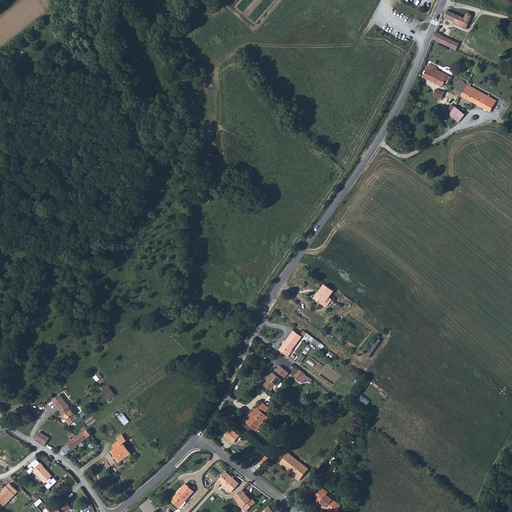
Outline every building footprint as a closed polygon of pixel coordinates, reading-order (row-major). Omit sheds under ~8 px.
[(452,8),(448,15),(458,19),(470,25),(475,14),(474,11),(472,10),(470,11),(468,15),(452,8)] [(438,30),(436,37),(447,42),(459,48),(463,42),(438,30)] [(448,82),(450,83),(454,75),(440,69),(440,67),(439,67),(438,66),(438,65),(431,61),(425,74),(447,85),(448,82)] [(200,79),(200,70),(191,71),(191,73),(189,73),(189,79),(200,79)] [(464,95),(470,83),(459,78),(452,88),(464,95)] [(471,99),(478,87),(470,83),(464,95),(471,99)] [(488,108),(490,109),(492,111),(499,98),(478,87),(471,99),(488,108)] [(433,95),(436,97),(441,98),(443,91),(435,88),(433,95)] [(458,105),(454,102),(447,110),(452,113),(458,105)] [(460,120),(467,111),(464,109),(458,105),(452,113),(459,119),(460,120)] [(324,284),(314,298),(323,305),(324,304),(328,307),(333,301),(329,298),(334,291),(324,284)] [(362,318),(373,326),(378,320),(367,311),(362,318)] [(284,347),(283,346),(279,350),(288,357),(292,353),(290,352),(301,338),(294,332),(286,341),(287,343),(284,347)] [(322,346),(310,336),(308,339),(320,348),(322,346)] [(288,373),(279,365),(276,369),(272,374),(268,379),(265,382),(271,388),(272,387),(274,389),(278,389),(282,384),(279,381),(281,379),(282,380),(288,373)] [(305,375),(300,371),(296,376),(301,380),(305,375)] [(111,399),(117,395),(111,386),(105,390),(111,399)] [(52,397),(61,409),(69,403),(60,391),(52,397)] [(356,400),(367,408),(372,400),(362,392),(356,400)] [(79,415),(69,403),(61,409),(67,416),(67,417),(70,422),(79,415)] [(255,409),(253,408),(242,422),(255,432),(266,418),(262,414),(266,408),(260,403),(255,409)] [(121,418),(126,425),(131,422),(125,414),(121,418)] [(233,445),(240,438),(230,430),(224,437),(233,445)] [(53,439),(46,431),(39,436),(48,443),(53,439)] [(81,431),(66,443),(70,448),(85,436),(81,431)] [(112,449),(119,459),(129,453),(122,443),(127,440),(122,434),(116,437),(118,439),(112,443),(115,447),(112,449)] [(287,454),(278,465),(285,470),(286,469),(294,476),(295,476),(295,478),(294,479),(298,482),(307,471),(303,468),(302,469),(294,463),(295,461),(287,454)] [(256,462),(262,468),(268,461),(262,455),(256,462)] [(31,469),(33,466),(35,469),(41,463),(37,459),(29,467),(31,469)] [(49,490),(58,482),(55,478),(52,480),(51,478),(53,476),(44,466),(42,463),(35,469),(33,466),(31,469),(28,471),(30,474),(32,472),(32,473),(34,472),(36,474),(36,473),(45,483),(47,482),(48,484),(46,486),(49,490)] [(231,491),(239,483),(226,471),(214,484),(218,487),(222,483),(231,491)] [(18,491),(10,483),(5,488),(3,490),(4,491),(0,495),(0,507),(1,509),(5,505),(18,491)] [(178,495),(172,501),(179,508),(194,491),(186,484),(177,494),(178,495)] [(252,499),(251,499),(248,496),(242,489),(234,497),(240,504),(246,511),(255,502),(252,499)] [(316,502),(313,504),(317,508),(319,506),(324,511),(331,511),(336,507),(325,497),(322,495),(325,492),(321,489),(313,499),(316,502)] [(57,509),(53,511),(51,511),(50,511),(48,511),(66,511),(71,508),(66,502),(57,509)]
